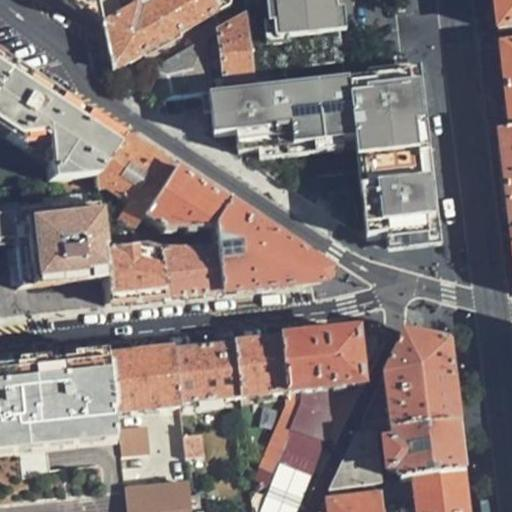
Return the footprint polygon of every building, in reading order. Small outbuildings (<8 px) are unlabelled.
[(50,0),(51,1),(102,35),(95,0),(50,0)] [(95,0),(102,35),(111,76),(138,61),(187,32),(229,7),(228,0),(129,0),(135,10),(123,17),(115,0),(95,0)] [(227,97),(209,100),(214,141),(236,139),(238,157),(259,155),(344,145),(354,143),(367,244),(386,241),(387,251),(437,245),(418,76),(288,91),(286,71),(323,67),(322,60),(342,58),(336,0),(245,0),(247,20),(256,94),(227,97)] [(511,0),(494,0),(498,31),(511,29),(511,0)] [(227,97),(256,94),(247,20),(220,35),(227,97)] [(148,75),(160,104),(171,103),(186,101),(185,91),(210,87),(205,44),(192,50),(148,75)] [(505,88),(511,133),(511,132),(511,48),(501,50),(505,88)] [(0,63),(0,138),(51,173),(51,185),(92,180),(118,142),(0,63)] [(505,184),(510,234),(511,233),(511,132),(511,133),(500,134),(505,184)] [(121,138),(118,142),(92,180),(94,194),(106,195),(126,209),(114,226),(133,232),(139,220),(171,171),(121,138)] [(259,155),(260,164),(345,154),(344,145),(259,155)] [(0,191),(30,188),(0,168),(0,191)] [(193,185),(171,171),(139,220),(156,232),(204,229),(222,205),(193,185)] [(94,194),(92,180),(51,185),(30,188),(0,191),(0,245),(12,244),(17,293),(102,284),(99,251),(94,194)] [(325,273),(222,205),(204,229),(204,236),(212,297),(318,286),(325,273)] [(153,240),(154,250),(161,303),(212,297),(204,236),(184,238),(185,255),(173,255),(171,239),(153,240)] [(145,246),(99,251),(102,284),(105,309),(161,303),(154,250),(145,246)] [(356,385),(365,382),(383,345),(382,333),(282,344),(288,396),(302,395),(342,390),(356,385)] [(391,434),(458,426),(448,347),(404,337),(357,433),(372,433),(373,436),(391,434)] [(282,344),(237,349),(244,400),(288,396),(282,344)] [(237,349),(174,355),(182,407),(212,404),(244,400),(237,349)] [(174,355),(111,363),(117,413),(128,412),(166,408),(182,407),(174,355)] [(111,363),(0,374),(0,511),(129,511),(127,492),(104,495),(101,467),(52,472),(49,448),(121,439),(121,437),(121,436),(117,413),(111,363)] [(338,442),(365,382),(356,385),(350,399),(345,397),(327,437),(338,442)] [(350,399),(356,385),(342,390),(302,395),(304,408),(294,430),(323,443),(327,437),(345,397),(350,399)] [(302,395),(288,396),(258,468),(273,475),(294,430),(304,408),(302,395)] [(184,429),(182,407),(166,408),(168,423),(172,423),(173,430),(184,429)] [(128,412),(117,413),(121,436),(131,434),(128,412)] [(185,440),(184,429),(173,430),(172,423),(168,423),(164,424),(169,462),(188,460),(185,440)] [(464,479),(458,426),(391,434),(392,444),(389,444),(392,475),(396,475),(397,487),(413,485),(464,479)] [(131,434),(121,436),(121,437),(121,439),(125,475),(149,472),(144,433),(131,434)] [(372,433),(357,433),(329,494),(378,489),(373,436),(372,433)] [(206,437),(185,440),(188,460),(208,458),(206,437)] [(326,466),(333,451),(326,447),(319,462),(326,466)] [(468,511),(464,479),(413,485),(415,511),(468,511)] [(129,511),(193,511),(191,485),(127,492),(129,511)] [(399,511),(397,487),(378,489),(380,511),(399,511)] [(329,494),(320,511),(380,511),(378,489),(329,494)]
